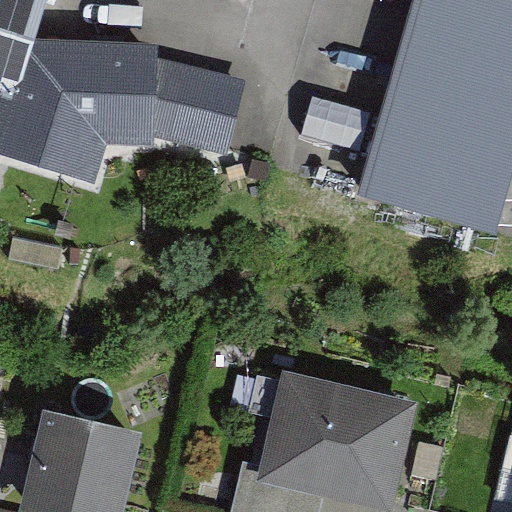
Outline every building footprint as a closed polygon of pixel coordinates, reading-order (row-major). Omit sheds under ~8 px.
[(248,87),(160,63),(160,54),(37,50),(52,1),(50,0),(0,0),(0,99),(4,101),(0,115),(0,165),(98,196),(111,156),(155,157),(156,143),(228,162),(248,87)] [(511,188),(511,0),(416,0),(361,195),(499,234),(511,188)] [(367,150),(374,111),(317,100),(309,139),(367,150)] [(396,511),(420,411),(283,379),(281,388),(272,426),(256,492),(324,508),(341,511),(396,511)] [(251,421),(272,426),(281,388),(259,383),(251,421)] [(127,511),(143,447),(43,424),(22,511),(127,511)] [(322,511),(324,508),(256,492),(261,474),(244,470),(234,511),(322,511)]
